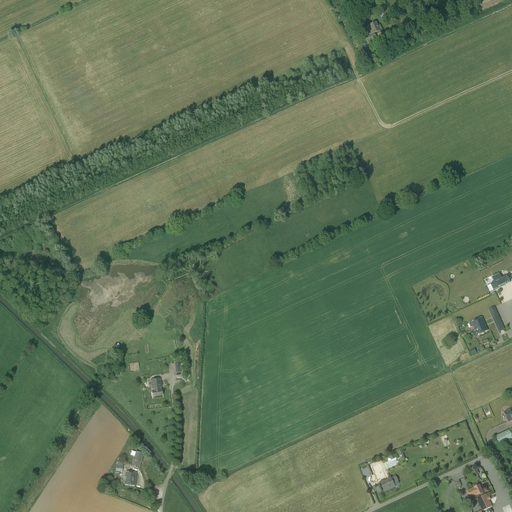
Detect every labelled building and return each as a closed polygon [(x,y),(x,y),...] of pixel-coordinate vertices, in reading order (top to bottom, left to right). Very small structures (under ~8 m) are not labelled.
[(357,18),(362,16),(358,6),(353,8),(357,18)] [(376,37),(374,33),(382,30),(379,25),(378,26),(376,23),(367,27),(370,35),(366,37),(368,41),(376,37)] [(510,283),(509,280),(507,276),(502,279),(499,274),(492,277),(494,283),(491,284),(493,290),(494,291),(503,286),(510,283)] [(497,313),(492,315),(496,324),(500,322),(497,313)] [(474,328),(474,329),(485,324),(482,317),(472,322),(469,323),(471,327),(473,326),(474,328)] [(488,331),(485,324),(474,329),(475,331),(472,332),(474,336),(477,335),(488,331)] [(152,392),(153,397),(162,395),(162,391),(161,391),(161,387),(160,387),(160,385),(161,385),(160,379),(151,380),(151,384),(152,384),(152,388),(152,389),(152,392)] [(495,437),(499,445),(511,439),(511,436),(509,430),(495,437)] [(136,452),(132,465),(139,468),(143,454),(136,452)] [(375,464),(374,464),(368,466),(372,476),(379,473),(375,464)] [(125,485),(135,486),(136,473),(126,472),(125,485)] [(384,475),(382,473),(377,475),(378,478),(382,477),(383,480),(380,482),(385,491),(395,486),(399,484),(398,481),(397,477),(396,478),(395,476),(391,478),(391,477),(387,479),(385,475),(384,475)] [(504,481),(498,484),(503,496),(509,494),(504,481)] [(489,501),(488,498),(486,495),(484,496),(482,493),(483,493),(480,485),(467,491),(470,499),(478,496),(478,495),(479,498),(477,499),(482,511),(492,507),(489,501)]
